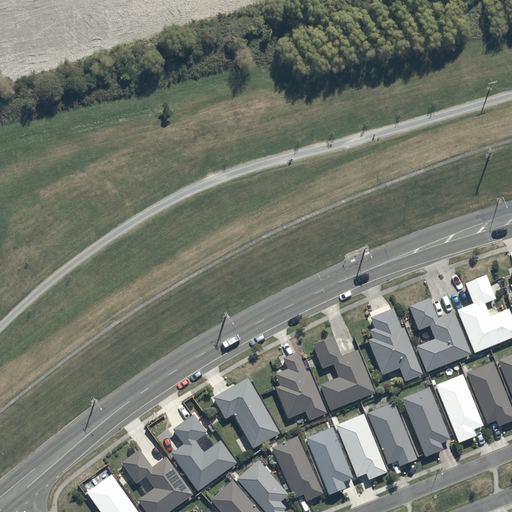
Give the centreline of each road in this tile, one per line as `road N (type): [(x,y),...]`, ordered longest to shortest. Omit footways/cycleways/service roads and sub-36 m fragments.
road 1 (secondary): [(11,494),(143,390),(256,323),(373,267),(511,219)]
road 2 (residential): [(368,511),(511,453)]
